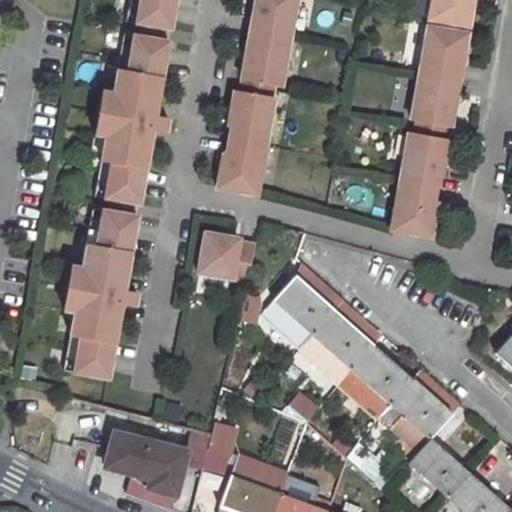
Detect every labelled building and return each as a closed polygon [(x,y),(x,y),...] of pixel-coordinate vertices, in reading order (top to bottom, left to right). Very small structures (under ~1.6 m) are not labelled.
[(128,0),(125,21),(143,24),(141,37),(123,33),(112,93),(104,136),(94,196),(111,200),(109,211),(92,208),(81,268),(73,312),(62,371),(107,379),(120,304),(134,307),(136,293),(123,291),(136,216),(133,216),(135,203),(138,204),(152,130),(165,132),(168,118),(154,116),(168,41),(164,40),(167,28),(170,29),(174,0),(128,0)] [(296,0),(255,0),(255,4),(252,18),(255,19),(253,32),(289,38),(296,0)] [(432,0),(429,19),(433,20),(465,26),(469,27),(473,0),(432,0)] [(465,26),(433,20),(431,27),(464,33),(465,26)] [(431,27),(427,27),(419,73),(455,80),(458,66),(461,67),(467,34),(464,33),(431,27)] [(289,38),(253,32),(251,45),(247,44),(241,77),(243,78),(274,84),(281,85),(289,38)] [(455,80),(419,73),(411,120),(418,121),(447,126),(450,126),(457,94),(453,93),(455,80)] [(243,78),(242,86),(273,91),(274,84),(243,78)] [(242,86),(241,93),(271,98),(273,91),(242,86)] [(112,93),(101,91),(94,134),(104,136),(112,93)] [(231,127),(228,140),(265,147),(274,99),(271,98),(241,93),(233,91),(227,127),(231,127)] [(418,121),(416,128),(446,133),(447,126),(418,121)] [(416,128),(415,135),(445,141),(446,133),(416,128)] [(408,134),(399,182),(436,189),(438,175),(442,176),(448,142),(445,141),(415,135),(408,134)] [(265,147),(228,140),(226,154),(223,153),(216,188),(256,195),(265,147)] [(434,202),(436,189),(399,182),(391,231),(431,237),(437,202),(434,202)] [(247,282),(255,246),(239,243),(240,240),(205,233),(198,273),(247,282)] [(81,268),(70,266),(62,310),(73,312),(81,268)] [(296,276),(275,300),(314,334),(335,310),(296,276)] [(261,318),(261,299),(244,294),(239,313),(261,318)] [(335,310),(314,334),(353,369),(374,345),(335,310)] [(511,334),(495,353),(511,367),(511,334)] [(374,345),(353,369),(391,403),(412,379),(374,345)] [(71,378),(69,390),(99,396),(101,383),(71,378)] [(412,379),(391,403),(431,439),(452,415),(412,379)] [(307,424),(319,409),(298,391),(285,407),(307,424)] [(231,456),(238,428),(215,421),(207,449),(231,456)] [(204,467),(205,432),(189,431),(188,466),(204,467)] [(132,470),(132,473),(154,481),(152,488),(176,494),(187,450),(115,432),(107,462),(132,470)] [(431,439),(409,463),(448,498),(470,473),(431,439)] [(345,456),(371,482),(385,467),(359,442),(345,456)] [(470,473),(448,498),(463,511),(504,511),(509,507),(470,473)] [(234,511),(273,511),(280,494),(232,476),(221,507),(234,511)] [(327,511),(280,494),(273,511),(327,511)]
